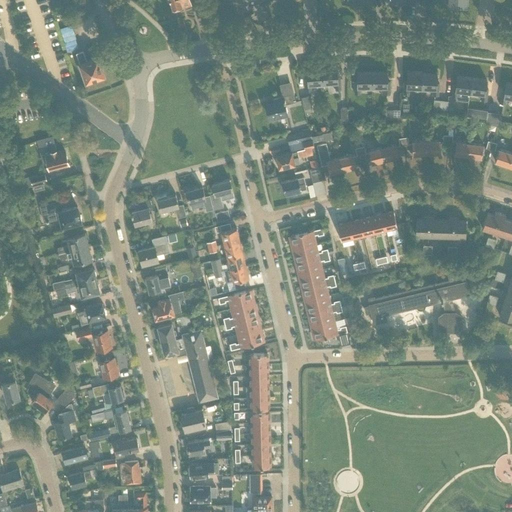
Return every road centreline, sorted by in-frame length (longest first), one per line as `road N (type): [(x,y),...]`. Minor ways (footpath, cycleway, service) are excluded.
road 1 (residential): [(169,511),(164,440),(109,216),(134,141)]
road 2 (residential): [(511,197),(429,182),(258,220)]
road 3 (residential): [(291,359),(511,354)]
road 4 (unclassified): [(134,65),(314,39)]
road 5 (unclassified): [(314,39),(478,44)]
road 6 (residential): [(293,511),(291,359)]
road 7 (residential): [(291,359),(258,220)]
